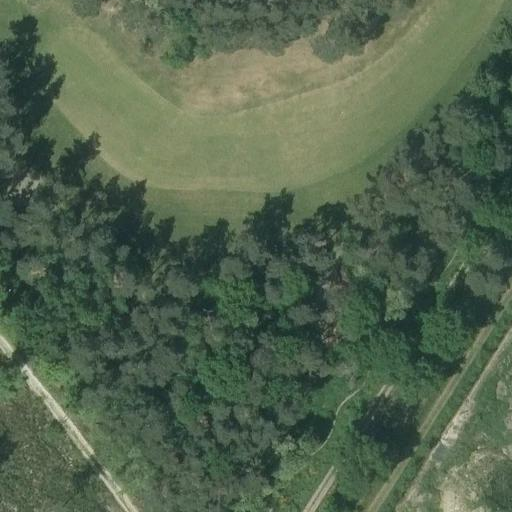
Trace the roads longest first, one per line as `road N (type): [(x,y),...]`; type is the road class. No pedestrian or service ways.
road 1 (track): [(500,214),(312,511)]
road 2 (track): [(511,291),(371,511)]
road 3 (track): [(0,341),(126,511)]
